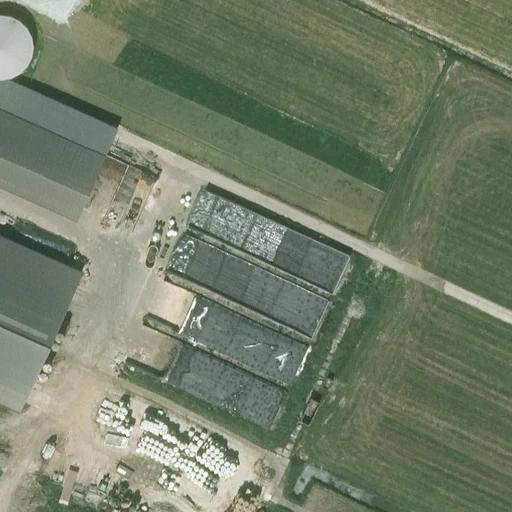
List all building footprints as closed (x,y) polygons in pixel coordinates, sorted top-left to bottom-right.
[(0,76),(2,76),(5,76),(8,76),(10,75),(13,74),(15,73),(18,72),(20,70),(22,69),(24,67),(26,65),(28,62),(29,60),(31,58),(32,55),(33,52),(33,50),(33,47),(34,44),(33,41),(33,39),(32,36),(31,33),(30,31),(29,28),(28,26),(26,24),(24,22),(22,20),(20,18),(17,17),(15,15),(12,14),(9,13),(7,13),(4,13),(0,12),(0,76)] [(125,218),(136,188),(124,184),(113,214),(125,218)] [(205,192),(206,215),(226,213),(224,190),(205,192)] [(230,226),(280,243),(287,221),(238,204),(230,226)] [(132,371),(277,423),(290,385),(293,386),(310,339),(312,340),(327,298),(244,268),(251,250),(186,227),(169,274),(134,261),(116,310),(150,322),(132,371)] [(0,394),(21,404),(79,274),(0,238),(0,394)]
